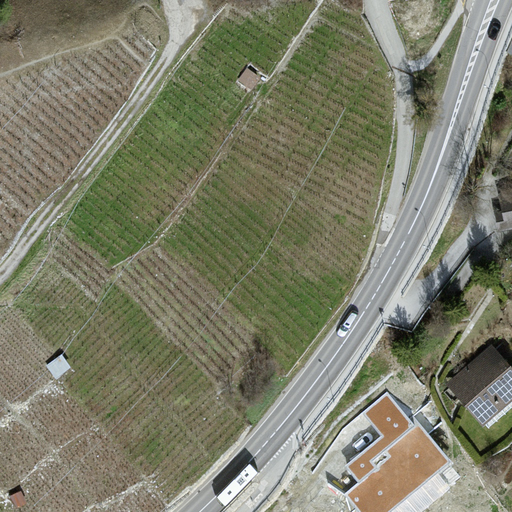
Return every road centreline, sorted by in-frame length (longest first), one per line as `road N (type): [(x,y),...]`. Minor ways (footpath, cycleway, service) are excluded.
road 1 (track): [(176,39),(0,282)]
road 2 (tertiary): [(396,257),(494,0)]
road 3 (residential): [(376,0),(402,67),(408,113),(385,229),(387,251),(396,257)]
road 4 (tertiary): [(264,445),(396,257)]
